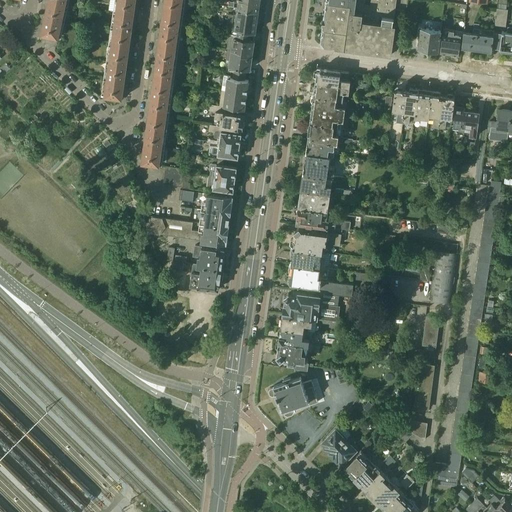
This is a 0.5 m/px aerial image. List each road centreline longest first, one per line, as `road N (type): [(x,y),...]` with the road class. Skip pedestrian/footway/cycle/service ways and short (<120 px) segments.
road 1 (residential): [(275,0),(228,325),(241,342)]
road 2 (residential): [(237,368),(256,356),(292,93),(278,80)]
road 3 (residential): [(150,0),(135,117),(126,125),(106,117),(13,28)]
road 4 (primary): [(241,342),(278,80)]
road 5 (residential): [(511,83),(282,51)]
